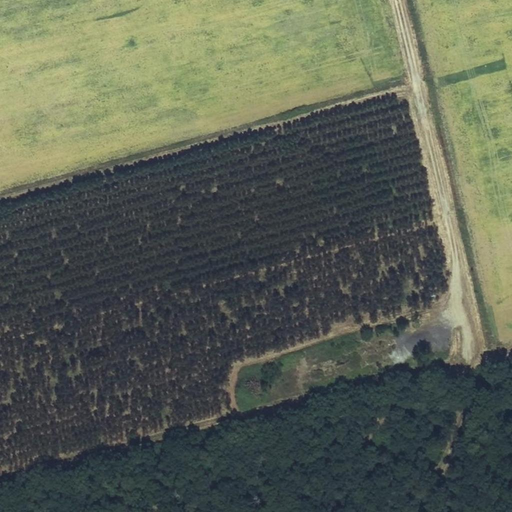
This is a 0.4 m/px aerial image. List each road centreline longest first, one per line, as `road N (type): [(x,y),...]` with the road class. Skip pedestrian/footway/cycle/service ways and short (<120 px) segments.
road 1 (track): [(0,476),(476,351)]
road 2 (track): [(0,340),(448,216)]
road 3 (track): [(396,0),(476,351)]
